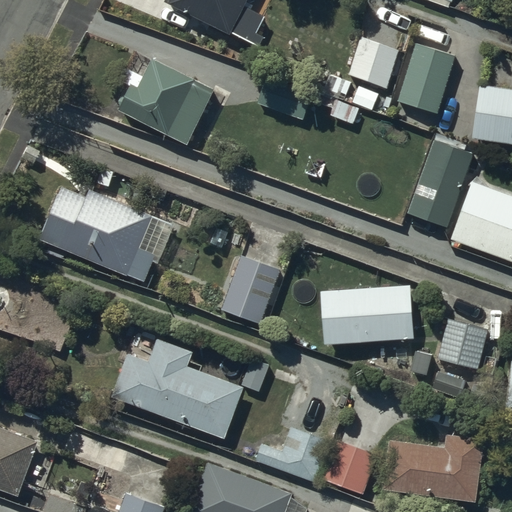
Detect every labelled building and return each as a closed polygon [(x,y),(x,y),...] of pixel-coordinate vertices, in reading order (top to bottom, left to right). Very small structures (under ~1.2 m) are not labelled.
[(247,0),(166,0),(165,2),(259,48),(264,38),(255,34),(264,17),(244,7),(247,0)] [(399,51),(363,38),(350,75),(386,88),(399,51)] [(455,57),(416,44),(398,100),(437,113),(455,57)] [(216,90),(154,60),(140,88),(133,85),(119,111),(188,146),(216,90)] [(314,92),(268,76),(258,104),(304,120),(314,92)] [(378,94),(360,86),(354,101),(372,109),(378,94)] [(511,90),(481,86),(473,139),(511,144),(511,90)] [(358,110),(337,101),(332,114),(352,123),(358,110)] [(473,156),(434,142),(410,214),(449,228),(473,156)] [(114,174),(103,169),(97,182),(108,187),(114,174)] [(511,197),(474,184),(453,240),(511,261),(511,197)] [(89,197),(63,186),(41,239),(146,282),(156,256),(140,250),(154,216),(92,190),(89,197)] [(280,271),(242,257),(223,311),(261,324),(280,271)] [(83,297),(0,263),(0,326),(60,351),(83,297)] [(411,287),(323,292),(326,345),(414,340),(411,287)] [(490,329),(449,320),(439,360),(480,370),(490,329)] [(194,353),(159,340),(150,363),(129,355),(113,398),(225,439),(243,389),(188,369),(194,353)] [(432,357),(417,353),(412,372),(426,376),(432,357)] [(269,367),(253,361),(243,386),(259,392),(269,367)] [(464,382),(441,374),(435,389),(458,398),(464,382)] [(39,443),(0,428),(0,488),(19,496),(39,443)] [(331,443),(292,429),(284,452),(263,444),(256,462),(316,484),(331,443)] [(446,450),(391,442),(385,490),(475,502),(483,442),(448,437),(446,450)] [(378,457),(335,440),(320,479),(364,495),(378,457)] [(284,511),(291,495),(208,465),(190,511),(284,511)] [(164,511),(165,509),(127,494),(119,511),(164,511)]
